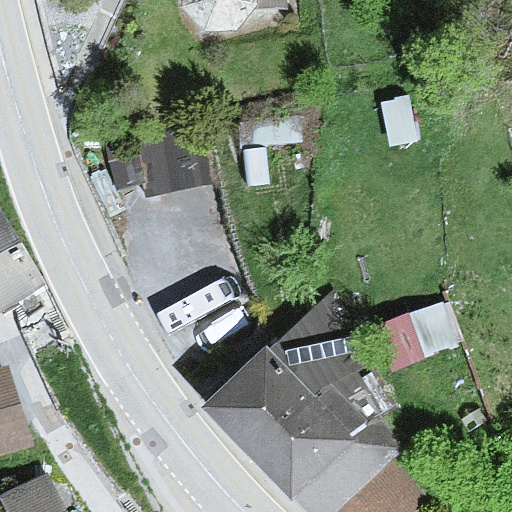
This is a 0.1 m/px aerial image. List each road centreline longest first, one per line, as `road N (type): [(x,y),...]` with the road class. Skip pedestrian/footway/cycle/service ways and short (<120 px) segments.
road 1 (secondary): [(0,47),(35,166),(91,300),(153,402),(245,511)]
road 2 (residential): [(0,339),(108,511)]
